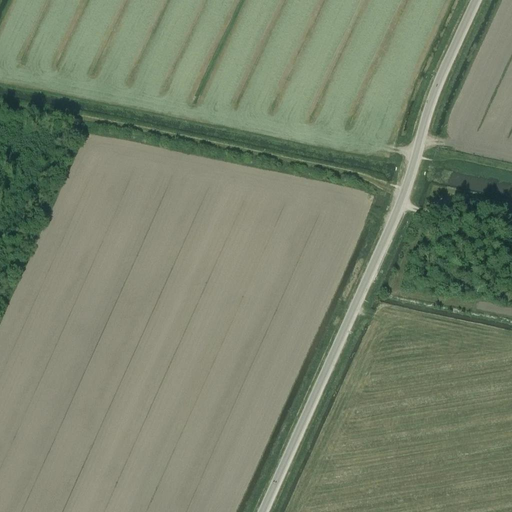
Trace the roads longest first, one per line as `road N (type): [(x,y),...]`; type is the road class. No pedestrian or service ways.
road 1 (unclassified): [(261,511),(399,204),(438,77),(474,0)]
road 2 (track): [(402,195),(359,173),(0,104)]
road 3 (track): [(511,205),(434,186),(426,213),(399,204)]
